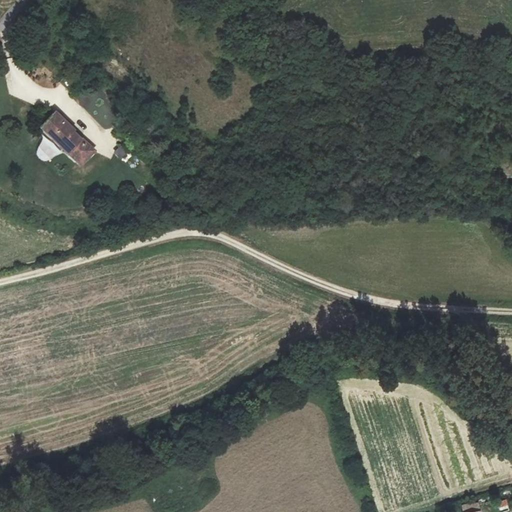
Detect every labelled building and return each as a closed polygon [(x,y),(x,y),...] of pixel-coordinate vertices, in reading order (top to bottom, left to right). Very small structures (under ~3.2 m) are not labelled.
[(72,136),(76,131),(56,115),(43,130),(84,164),(97,148),(83,137),(79,142),(72,136)] [(83,137),(76,131),(72,136),(79,142),(83,137)] [(121,145),(113,151),(118,159),(127,154),(121,145)] [(498,502),(500,511),(502,511),(510,510),(507,500),(498,502)] [(462,505),(463,511),(479,511),(479,503),(462,505)]
